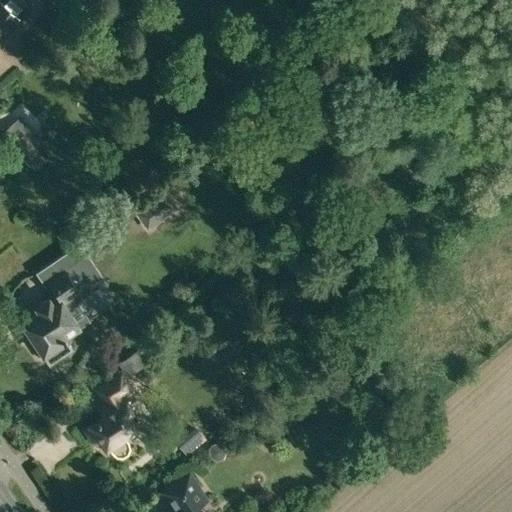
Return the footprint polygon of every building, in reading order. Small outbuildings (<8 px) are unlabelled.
[(0,39),(18,19),(0,3),(0,39)] [(20,157),(29,166),(41,155),(33,146),(39,140),(18,118),(0,136),(0,147),(14,163),(20,157)] [(28,332),(48,363),(71,348),(64,337),(79,328),(62,303),(79,292),(65,271),(47,284),(54,295),(17,319),(17,323),(23,332),(28,332)] [(350,354),(350,346),(338,345),(338,353),(350,354)] [(116,362),(126,377),(146,364),(136,350),(116,362)] [(109,446),(113,452),(114,453),(116,455),(118,455),(119,455),(120,455),(122,455),(123,454),(125,453),(126,452),(127,450),(127,449),(127,447),(127,445),(127,444),(126,443),(123,439),(138,430),(133,422),(137,419),(121,394),(129,389),(120,375),(99,388),(107,402),(101,406),(105,414),(86,426),(94,439),(97,436),(105,449),(109,446)] [(219,458),(223,454),(224,448),(220,444),(214,443),(209,447),(209,453),(213,458),(219,458)] [(168,511),(196,511),(192,506),(204,499),(188,475),(162,492),(174,509),(168,511)] [(233,511),(247,511),(242,503),(235,508),(236,510),(233,511)]
